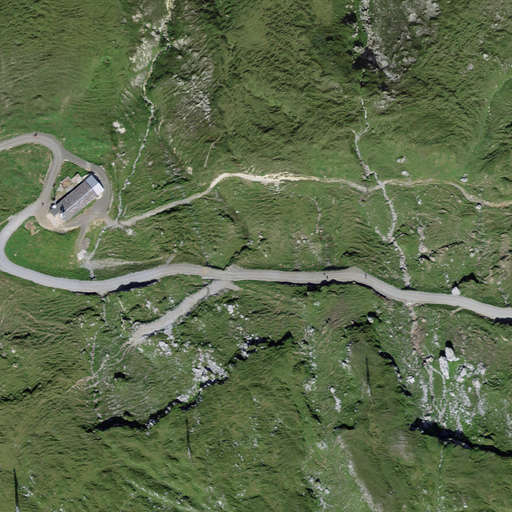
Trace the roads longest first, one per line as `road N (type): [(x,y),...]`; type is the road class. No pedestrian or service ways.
road 1 (track): [(0,260),(94,286),(174,268),(354,274),(393,293),(511,314)]
road 2 (track): [(48,228),(39,213),(56,148),(38,138),(0,146)]
